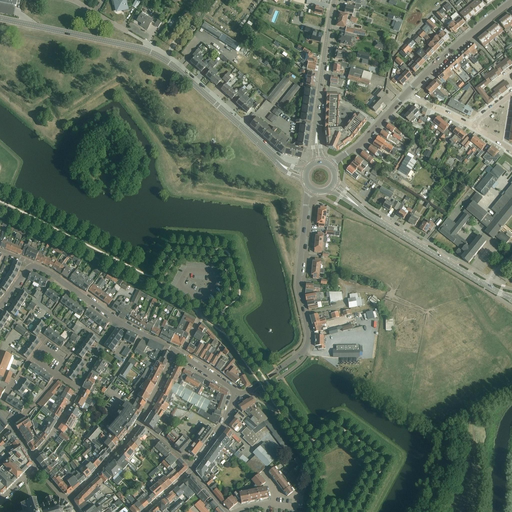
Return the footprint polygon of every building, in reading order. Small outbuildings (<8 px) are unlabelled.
[(120,0),(111,0),(112,2),(113,6),(115,5),(117,11),(123,10),(123,12),(123,13),(128,12),(124,0),(120,0)] [(136,0),(132,7),(136,10),(140,3),(136,0)] [(476,0),(474,2),(481,10),(485,6),(480,0),(476,0)] [(481,10),(474,2),(469,6),(476,14),(481,10)] [(0,3),(0,14),(12,18),(15,6),(0,3)] [(356,4),(355,7),(350,6),(350,7),(346,7),(344,13),(352,15),(353,10),(358,11),(359,8),(360,8),(361,5),(359,5),(356,4)] [(316,6),(316,7),(312,6),(310,13),(322,16),(323,9),(319,8),(319,7),(316,6)] [(469,6),(465,10),(471,18),(476,14),(469,6)] [(471,18),(465,10),(460,14),(466,22),(471,18)] [(148,15),(142,12),(137,20),(142,23),(141,25),(147,29),(153,20),(147,17),(148,15)] [(436,15),(441,21),(444,19),(440,15),(438,13),(436,15)] [(451,18),(460,28),(465,23),(462,19),(459,16),(456,13),(451,18)] [(347,15),(339,14),(336,26),(345,28),(348,16),(347,15)] [(453,20),(447,24),(449,26),(449,27),(448,28),(448,29),(451,33),(452,33),(453,32),(454,33),(455,32),(455,33),(457,31),(460,28),(451,18),(453,20)] [(510,26),(504,18),(499,22),(505,30),(510,26)] [(437,28),(430,21),(427,25),(434,32),(437,28)] [(399,33),(402,24),(396,22),(393,31),(399,33)] [(219,40),(222,34),(205,23),(201,29),(219,40)] [(497,24),(492,28),(498,36),(503,32),(497,24)] [(426,25),(422,30),(425,34),(430,29),(426,25)] [(320,43),(322,36),(315,34),(316,32),(311,31),(312,29),(305,28),(304,32),(310,33),(309,35),(310,35),(308,40),(320,43)] [(345,32),(364,37),(365,32),(346,28),(345,32)] [(498,36),(492,28),(487,32),(494,39),(498,36)] [(422,31),(418,35),(422,39),(426,35),(422,31)] [(439,32),(436,35),(438,37),(444,42),(449,37),(443,31),(441,34),(439,32)] [(494,39),(487,32),(483,36),(489,43),(494,39)] [(354,41),(355,36),(348,34),(347,35),(341,33),(340,37),(339,37),(338,41),(341,42),(340,44),(349,46),(351,40),(354,41)] [(222,34),(219,40),(227,45),(234,50),(235,50),(238,45),(238,44),(230,40),(222,34)] [(417,36),(413,40),(417,44),(421,40),(417,36)] [(489,43),(483,36),(478,40),(484,47),(489,43)] [(434,37),(431,40),(433,41),(433,42),(439,47),(444,42),(438,37),(436,39),(434,37)] [(431,39),(428,43),(430,45),(428,46),(429,47),(435,52),(439,47),(433,42),(433,41),(431,40),(431,39)] [(411,40),(407,45),(411,49),(416,44),(411,40)] [(467,49),(473,56),(477,52),(475,49),(477,47),(473,43),(467,49)] [(402,50),(401,50),(402,51),(403,51),(406,54),(408,51),(411,49),(407,45),(402,50)] [(429,47),(424,52),(430,57),(435,52),(429,47)] [(196,67),(200,62),(203,59),(198,55),(201,51),(198,49),(190,58),(192,60),(190,62),(196,67)] [(305,61),(307,61),(314,63),(317,64),(317,61),(317,59),(316,59),(316,57),(313,56),(313,55),(310,55),(311,53),(304,49),(303,52),(306,54),(305,61)] [(473,56),(467,49),(461,54),(466,60),(469,58),(475,65),(478,62),(477,61),(475,58),(473,56)] [(335,59),(343,61),(342,62),(348,63),(349,56),(344,55),(344,51),(336,50),(335,59)] [(430,57),(424,52),(423,51),(418,56),(419,57),(425,63),(430,57)] [(358,52),(357,58),(369,60),(370,55),(358,52)] [(461,54),(455,60),(461,67),(463,69),(469,63),(466,60),(461,54)] [(501,63),(506,69),(511,65),(511,63),(506,55),(504,57),(506,59),(501,63)] [(425,63),(419,57),(414,62),(416,64),(420,67),(425,63)] [(398,58),(395,61),(401,66),(404,63),(398,58)] [(303,60),(300,63),(304,66),(303,67),(302,67),(302,68),(306,69),(314,71),(315,65),(306,63),(303,60)] [(461,67),(455,60),(449,65),(453,70),(455,68),(457,71),(461,67)] [(200,62),(196,67),(201,72),(206,67),(207,66),(209,68),(213,63),(211,61),(209,63),(207,61),(203,65),(200,62)] [(416,64),(414,62),(413,61),(408,66),(415,73),(420,67),(416,64)] [(342,68),(350,69),(347,79),(369,85),(372,75),(355,69),(356,67),(347,65),(347,64),(335,62),(334,65),(333,72),(339,73),(343,74),(344,71),(341,71),(342,68)] [(213,63),(209,68),(208,69),(210,71),(205,76),(211,81),(215,76),(218,73),(217,72),(213,69),(216,65),(213,63)] [(495,64),(493,65),(501,75),(501,74),(503,72),(506,69),(501,63),(499,64),(497,66),(495,64)] [(449,65),(443,71),(449,78),(453,74),(451,71),(453,70),(449,65)] [(501,75),(493,65),(491,66),(495,70),(490,73),(495,80),(501,75)] [(402,76),(407,81),(412,76),(402,66),(401,68),(406,73),(402,76)] [(441,72),(437,77),(440,81),(443,84),(445,82),(447,80),(457,91),(460,89),(457,86),(449,78),(443,71),(441,72)] [(224,81),(230,74),(228,72),(226,74),(222,79),(224,81)] [(232,73),(230,74),(224,81),(227,83),(225,85),(221,90),(226,95),(231,90),(228,88),(230,85),(227,82),(233,76),(234,75),(232,73)] [(495,80),(490,73),(485,77),(482,73),(481,75),(489,85),(495,80)] [(221,81),(215,76),(211,81),(216,86),(221,81)] [(407,81),(402,76),(398,81),(403,86),(407,81)] [(329,87),(336,88),(337,88),(337,87),(341,88),(342,85),(343,82),(338,81),(338,79),(331,77),(330,83),(329,87)] [(435,81),(430,86),(435,91),(438,94),(440,97),(444,98),(445,99),(448,100),(449,98),(445,97),(437,89),(440,86),(442,85),(436,80),(435,81)] [(506,81),(500,86),(505,93),(511,88),(506,81)] [(482,97),(486,94),(482,90),(487,86),(484,82),(475,89),(482,97)] [(469,84),(462,90),(467,92),(471,86),(469,84)] [(435,91),(430,86),(426,90),(429,93),(429,94),(434,99),(435,98),(443,102),(443,103),(446,105),(447,105),(449,101),(448,100),(440,97),(438,94),(435,91)] [(505,93),(500,86),(494,91),(498,97),(505,93)] [(231,90),(226,95),(231,100),(237,94),(239,96),(244,90),(246,88),(244,87),(242,89),(242,88),(239,92),(237,90),(235,90),(234,92),(231,90)] [(307,87),(305,96),(314,97),(315,88),(307,87)] [(380,99),(384,94),(378,89),(373,94),(377,98),(369,106),(375,112),(378,109),(378,108),(383,103),(380,99)] [(244,90),(239,96),(241,98),(240,98),(236,104),(241,109),(250,99),(244,95),(246,92),(244,90)] [(344,95),(340,95),(340,94),(334,94),(326,94),(326,96),(326,98),(328,98),(328,101),(326,101),(326,106),(328,106),(328,109),(326,109),(326,113),(327,113),(327,116),(325,116),(325,121),(327,121),(327,124),(325,123),(325,126),(325,128),(327,128),(326,131),(325,131),(325,133),(326,133),(326,135),(326,137),(325,137),(325,139),(326,139),(326,142),(326,145),(326,147),(328,148),(332,150),(336,151),(337,152),(344,147),(347,145),(350,142),(353,139),(354,137),(356,135),(358,133),(359,131),(361,129),(362,127),(365,124),(367,121),(371,116),(344,97),(344,95)] [(486,94),(482,97),(488,105),(497,99),(494,95),(489,99),(486,94)] [(314,97),(305,96),(304,104),(313,106),(314,97)] [(246,103),(241,109),(247,113),(251,108),(252,107),(255,109),(259,104),(257,102),(255,104),(250,99),(246,103)] [(455,110),(458,104),(453,102),(454,100),(452,99),(448,106),(455,110)] [(459,102),(458,104),(455,110),(463,113),(465,108),(461,105),(462,103),(459,102)] [(466,106),(465,108),(463,113),(470,117),(473,111),(468,109),(469,107),(468,106),(470,103),(469,102),(466,106)] [(304,104),(303,113),(312,114),(313,106),(304,104)] [(414,107),(409,112),(414,117),(416,118),(417,119),(420,116),(417,114),(419,112),(414,107)] [(414,117),(409,112),(404,117),(409,122),(410,121),(411,123),(416,118),(414,117)] [(312,114),(303,113),(302,122),(303,122),(310,123),(311,123),(312,114)] [(431,125),(430,129),(433,130),(434,127),(436,125),(439,127),(444,122),(438,117),(437,119),(434,116),(430,122),(433,124),(431,125)] [(256,131),(262,124),(256,119),(250,126),(256,131)] [(439,127),(437,130),(443,134),(447,129),(449,126),(444,122),(439,127)] [(262,124),(256,131),(263,137),(269,130),(262,124)] [(300,133),(309,134),(310,126),(309,125),(303,125),(301,124),(300,133)] [(390,124),(386,129),(392,133),(394,131),(399,134),(400,135),(402,133),(401,132),(396,129),(390,124)] [(451,139),(448,142),(451,145),(454,142),(462,132),(458,128),(457,129),(453,126),(450,130),(453,133),(456,135),(452,139),(451,139)] [(275,136),(269,130),(263,137),(269,143),(275,136)] [(383,131),(381,135),(387,139),(390,135),(383,131)] [(467,135),(462,132),(454,142),(456,143),(457,141),(463,146),(469,139),(466,136),(467,135)] [(300,133),(299,141),(308,142),(309,134),(300,133)] [(281,141),(275,136),(269,143),(275,148),(281,141)] [(376,141),(391,151),(392,152),(394,153),(396,150),(393,148),(389,145),(388,146),(385,143),(386,141),(379,137),(376,141)] [(472,151),(480,141),(475,137),(471,142),(470,143),(468,141),(464,146),(466,148),(469,145),(472,148),(470,150),(467,154),(469,155),(472,151)] [(287,146),(281,141),(275,148),(282,154),(284,155),(287,146)] [(391,151),(376,141),(373,145),(380,150),(382,148),(390,154),(391,151)] [(472,151),(469,155),(466,158),(468,160),(476,150),(477,151),(479,149),(482,151),(486,146),(480,141),(472,151)] [(295,148),(287,146),(284,155),(292,157),(295,148)] [(377,157),(379,155),(383,158),(384,156),(372,146),(368,150),(375,155),(377,157)] [(486,155),(484,157),(491,163),(491,162),(493,160),(495,162),(496,161),(498,160),(500,156),(499,155),(498,155),(497,154),(499,152),(493,147),(491,149),(488,153),(486,155)] [(295,148),(292,157),(301,159),(303,151),(295,148)] [(375,164),(372,162),(374,159),(364,151),(361,156),(373,166),(375,164)] [(402,165),(398,171),(408,177),(411,171),(417,162),(407,156),(402,165)] [(358,157),(354,162),(360,167),(362,164),(366,168),(368,165),(358,157)] [(451,157),(447,162),(452,165),(456,160),(451,157)] [(376,158),(374,160),(382,166),(384,164),(376,158)] [(362,168),(360,167),(354,162),(350,166),(356,171),(358,169),(362,172),(364,170),(362,168)] [(489,166),(485,171),(489,174),(490,174),(498,180),(502,175),(505,171),(497,165),(493,170),(489,166)] [(358,177),(354,173),(356,171),(350,166),(347,171),(356,179),(357,179),(358,177)] [(485,196),(497,181),(489,174),(488,177),(477,190),(485,196)] [(371,175),(369,178),(379,185),(381,182),(371,175)] [(466,209),(463,212),(465,214),(470,218),(473,215),(481,222),(480,222),(488,229),(485,232),(486,233),(488,234),(487,234),(488,235),(490,236),(490,237),(492,238),(493,239),(495,236),(496,237),(505,245),(510,240),(501,233),(499,236),(497,234),(499,231),(511,215),(511,182),(511,184),(511,185),(509,188),(508,190),(507,190),(508,190),(505,194),(504,196),(503,196),(499,201),(497,203),(496,205),(496,204),(495,205),(494,207),(494,206),(494,207),(491,210),(496,214),(492,218),(477,206),(483,198),(477,193),(469,202),(472,204),(471,205),(469,207),(469,208),(467,210),(466,209)] [(382,187),(379,192),(385,195),(388,191),(382,187)] [(400,206),(401,205),(394,200),(392,204),(387,201),(383,208),(390,211),(392,208),(397,211),(398,210),(400,206)] [(400,206),(398,210),(400,212),(398,216),(404,220),(409,212),(407,211),(406,210),(404,212),(401,211),(404,206),(401,205),(400,206)] [(317,217),(326,218),(326,214),(326,208),(320,207),(320,210),(318,210),(317,217)] [(413,210),(413,211),(411,213),(410,216),(412,217),(409,222),(415,226),(420,218),(414,214),(416,212),(413,210)] [(448,219),(438,231),(440,232),(454,243),(460,248),(456,253),(462,257),(462,258),(469,264),(473,259),(478,253),(486,243),(486,242),(479,236),(471,246),(457,234),(470,218),(465,214),(458,222),(456,225),(454,224),(455,223),(454,223),(448,219),(449,218),(448,218),(448,219)] [(326,218),(317,217),(317,224),(318,224),(318,227),(324,228),(325,222),(326,222),(326,218)] [(429,222),(427,225),(424,223),(420,229),(426,233),(429,229),(431,230),(434,225),(429,222)] [(315,243),(326,244),(326,237),(323,237),(323,234),(317,233),(317,236),(315,236),(315,243)] [(4,237),(0,247),(5,249),(9,239),(9,238),(4,237)] [(24,249),(21,256),(31,259),(34,261),(35,261),(38,253),(36,252),(34,251),(31,250),(28,249),(29,246),(31,242),(27,240),(25,244),(24,247),(24,249)] [(15,246),(12,245),(10,251),(15,253),(19,242),(17,241),(15,246)] [(326,244),(315,243),(314,249),(314,253),(321,253),(322,250),(325,250),(325,248),(326,244)] [(63,251),(53,246),(51,249),(62,254),(63,251)] [(39,252),(38,253),(35,261),(40,263),(43,254),(43,253),(45,248),(42,247),(40,252),(39,252)] [(47,258),(44,265),(52,269),(56,262),(58,259),(53,256),(51,260),(47,258)] [(74,257),(72,260),(77,263),(75,265),(79,267),(82,261),(74,257)] [(61,266),(57,272),(61,275),(66,269),(67,267),(67,266),(65,264),(69,259),(67,258),(66,258),(65,260),(64,262),(63,263),(61,266)] [(313,262),(312,269),(321,270),(321,266),(320,266),(321,259),(320,259),(315,259),(314,262),(313,262)] [(14,260),(12,266),(19,269),(22,263),(14,260)] [(57,263),(53,269),(57,272),(61,266),(63,263),(64,262),(62,260),(59,264),(57,263)] [(19,269),(12,266),(10,272),(17,276),(19,269)] [(67,267),(66,269),(61,275),(67,279),(72,272),(74,269),(71,267),(70,269),(67,267)] [(321,270),(312,269),(311,276),(313,276),(313,279),(319,280),(319,274),(324,274),(324,270),(321,270)] [(75,284),(82,274),(76,270),(69,280),(75,284)] [(10,272),(6,277),(13,282),(17,276),(10,272)] [(33,282),(37,275),(31,273),(28,279),(33,282)] [(82,274),(75,284),(81,288),(88,278),(82,274)] [(37,275),(33,282),(39,285),(42,278),(37,275)] [(356,284),(358,279),(346,276),(345,281),(356,284)] [(13,282),(6,277),(3,282),(9,287),(13,282)] [(42,278),(39,285),(45,288),(48,281),(42,278)] [(88,278),(81,288),(87,292),(94,282),(88,278)] [(94,295),(104,281),(101,279),(97,286),(94,284),(89,291),(94,295)] [(106,283),(104,281),(94,295),(99,298),(103,293),(100,291),(104,285),(106,283)] [(9,287),(3,282),(0,286),(0,287),(6,292),(9,287)] [(305,295),(312,294),(313,290),(313,288),(320,289),(320,285),(306,284),(305,295)] [(51,299),(55,292),(49,288),(44,294),(51,299)] [(105,294),(103,293),(99,298),(104,302),(112,291),(112,290),(110,288),(105,294)] [(112,291),(104,302),(109,306),(113,300),(110,298),(116,290),(113,288),(112,291)] [(18,296),(25,301),(28,295),(19,289),(17,292),(20,294),(18,296)] [(55,292),(51,299),(57,303),(61,297),(55,292)] [(342,292),(329,292),(329,295),(330,302),(343,301),(342,292)] [(65,306),(70,300),(68,298),(70,295),(67,293),(60,302),(65,306)] [(320,299),(319,293),(314,294),(312,294),(305,295),(306,302),(315,300),(320,299)] [(349,294),(350,299),(348,300),(349,308),(357,307),(363,306),(361,297),(358,298),(357,293),(349,294)] [(18,296),(15,302),(21,306),(25,301),(18,296)] [(374,296),(370,301),(376,306),(380,301),(377,299),(374,296)] [(320,299),(315,300),(306,302),(308,310),(318,309),(317,305),(314,305),(314,303),(320,302),(320,299)] [(15,302),(12,300),(10,303),(13,305),(11,307),(18,311),(21,306),(15,302)] [(70,300),(65,306),(70,310),(75,303),(70,300)] [(77,301),(75,303),(70,310),(75,313),(80,307),(78,305),(80,303),(77,301)] [(117,312),(122,304),(123,303),(121,301),(119,304),(116,302),(112,309),(117,312)] [(126,307),(122,304),(117,312),(120,314),(118,316),(121,318),(128,306),(127,305),(126,307)] [(128,306),(121,318),(124,320),(125,318),(128,320),(132,313),(133,311),(129,309),(130,307),(128,306)] [(18,311),(11,307),(8,312),(14,316),(18,311)] [(85,311),(80,307),(75,313),(81,317),(85,311)] [(89,318),(94,312),(89,308),(84,315),(89,318)] [(4,311),(0,317),(7,321),(10,316),(4,311)] [(94,312),(89,318),(94,322),(99,316),(94,312)] [(132,313),(128,320),(134,323),(138,316),(132,313)] [(185,313),(183,317),(186,318),(189,320),(194,322),(196,319),(185,313)] [(323,322),(322,319),(318,320),(317,315),(309,317),(312,325),(325,321),(323,322)] [(99,316),(94,322),(99,326),(104,319),(99,316)] [(143,320),(138,316),(134,323),(139,326),(143,320)] [(176,331),(170,344),(180,348),(182,347),(188,334),(182,331),(183,328),(185,325),(186,322),(185,321),(186,318),(183,317),(176,331)] [(38,319),(34,325),(41,330),(45,324),(38,319)] [(104,319),(99,326),(104,329),(109,323),(104,319)] [(149,322),(149,323),(145,330),(151,333),(153,328),(157,320),(155,319),(154,321),(152,320),(150,323),(149,322)] [(143,320),(139,326),(145,330),(149,323),(143,320)] [(159,321),(157,320),(153,328),(151,333),(160,338),(162,332),(157,329),(160,322),(159,321)] [(325,321),(312,325),(314,333),(318,332),(316,327),(326,324),(325,321)] [(197,331),(204,335),(206,332),(208,329),(202,323),(201,325),(200,326),(197,331)] [(41,330),(34,325),(30,332),(36,336),(41,330)] [(162,332),(160,338),(165,341),(170,344),(176,331),(165,326),(164,328),(162,332)] [(49,339),(54,332),(48,328),(43,334),(49,339)] [(116,328),(113,333),(121,339),(125,334),(121,332),(116,328)] [(129,343),(133,334),(128,331),(128,332),(126,334),(126,335),(124,340),(129,343)] [(197,331),(193,338),(200,342),(201,341),(204,335),(197,331)] [(60,336),(54,332),(49,339),(55,343),(60,336)] [(121,339),(113,333),(110,337),(118,343),(121,339)] [(90,334),(87,339),(93,344),(95,341),(98,343),(100,340),(90,334)] [(133,334),(129,343),(133,345),(138,336),(133,334)] [(29,342),(36,347),(40,341),(34,336),(29,342)] [(60,336),(55,343),(61,347),(66,341),(60,336)] [(323,343),(326,343),(326,339),(323,339),(323,336),(315,336),(315,347),(318,347),(318,350),(325,350),(325,346),(323,346),(323,343)] [(118,343),(110,337),(107,342),(115,347),(118,343)] [(215,337),(214,341),(210,346),(202,360),(209,364),(214,356),(212,355),(216,348),(214,348),(219,341),(215,337)] [(87,339),(83,344),(89,349),(90,348),(93,344),(87,339)] [(156,351),(157,350),(159,351),(162,352),(162,350),(164,347),(150,341),(148,344),(141,340),(136,349),(141,352),(143,353),(147,347),(156,351)] [(197,347),(193,355),(198,358),(202,350),(206,344),(201,341),(200,342),(199,344),(198,345),(197,347)] [(29,342),(25,348),(31,353),(36,347),(29,342)] [(115,347),(107,342),(104,346),(112,352),(115,347)] [(193,355),(199,344),(196,343),(194,346),(190,344),(186,351),(193,355)] [(89,349),(83,344),(79,349),(86,353),(87,351),(90,353),(92,351),(90,348),(89,349)] [(204,350),(202,350),(198,358),(202,360),(210,346),(207,345),(204,350)] [(359,350),(358,350),(358,347),(358,346),(344,346),(336,346),(336,348),(336,351),(334,351),(333,351),(333,358),(346,357),(356,357),(359,357),(359,350)] [(31,353),(25,348),(20,354),(27,359),(31,353)] [(231,359),(232,357),(229,352),(226,348),(223,352),(226,356),(227,354),(231,359)] [(86,353),(79,349),(76,354),(82,359),(86,353)] [(0,398),(0,399),(5,390),(0,387),(0,381),(8,384),(12,373),(6,371),(12,356),(0,350),(0,398)] [(166,361),(169,354),(164,351),(161,358),(166,361)] [(166,361),(161,358),(160,357),(157,356),(154,354),(151,352),(148,357),(156,362),(157,362),(157,363),(165,367),(168,362),(166,361)] [(214,356),(209,364),(214,367),(222,353),(219,352),(216,357),(214,356)] [(221,372),(226,366),(225,365),(226,364),(229,361),(224,357),(221,360),(220,359),(215,368),(221,372)] [(231,359),(226,366),(221,372),(235,384),(240,380),(241,379),(246,388),(250,385),(245,375),(242,376),(238,374),(239,373),(236,370),(237,368),(233,365),(236,361),(232,358),(233,357),(232,357),(231,359)] [(75,365),(81,369),(86,363),(79,358),(75,365)] [(92,370),(99,375),(100,375),(102,372),(105,374),(108,369),(105,367),(107,364),(99,359),(99,360),(98,359),(96,362),(97,362),(92,370)] [(143,361),(142,363),(146,365),(145,368),(147,369),(150,370),(149,371),(151,373),(160,377),(162,372),(154,368),(153,369),(147,366),(148,364),(147,364),(147,363),(145,362),(143,361)] [(146,361),(145,362),(147,363),(147,364),(148,364),(147,366),(153,369),(154,368),(162,372),(165,367),(157,363),(157,362),(156,362),(155,365),(146,361)] [(33,373),(38,367),(32,363),(28,369),(33,373)] [(81,369),(75,365),(70,370),(77,375),(81,369)] [(174,369),(182,373),(184,369),(176,365),(174,369)] [(43,370),(38,367),(33,373),(38,377),(43,370)] [(123,370),(120,374),(121,375),(125,378),(128,373),(130,370),(125,367),(123,370)] [(150,370),(147,369),(144,374),(148,377),(149,377),(157,381),(160,377),(151,373),(149,371),(150,370)] [(48,374),(43,370),(38,377),(43,380),(48,374)] [(77,375),(70,370),(66,377),(73,381),(77,375)] [(90,373),(86,381),(92,384),(92,385),(93,385),(99,375),(92,370),(90,374),(90,373)] [(191,379),(193,374),(185,370),(180,378),(181,380),(195,387),(198,389),(199,386),(201,384),(191,379)] [(172,373),(169,380),(173,382),(176,383),(179,377),(172,373)] [(48,374),(43,380),(48,384),(53,378),(48,374)] [(144,374),(141,377),(143,379),(154,387),(157,381),(149,377),(148,377),(144,374)] [(205,380),(193,374),(191,379),(201,384),(199,386),(202,388),(203,385),(202,385),(205,380)] [(154,387),(143,379),(141,377),(135,385),(137,387),(149,397),(154,387)] [(24,378),(20,384),(26,389),(30,383),(24,378)] [(169,380),(164,390),(171,393),(176,383),(173,382),(169,380)] [(86,381),(82,388),(84,389),(82,393),(88,396),(90,392),(92,393),(96,387),(93,386),(93,385),(92,385),(92,384),(86,381)] [(176,383),(171,393),(173,394),(179,397),(182,398),(181,399),(190,404),(192,405),(205,412),(207,408),(210,410),(215,412),(215,411),(216,412),(218,405),(201,396),(198,395),(195,394),(192,392),(187,389),(183,387),(180,386),(176,383)] [(19,386),(15,390),(20,393),(22,395),(25,390),(26,389),(20,384),(19,386)] [(137,387),(135,385),(133,388),(139,393),(137,396),(138,397),(146,403),(149,397),(137,387)] [(212,390),(211,389),(209,392),(212,394),(213,393),(214,391),(216,392),(217,392),(219,388),(215,385),(212,390)] [(197,390),(195,394),(198,395),(201,396),(202,393),(204,389),(202,388),(199,386),(198,389),(197,390)] [(60,388),(59,390),(71,397),(74,393),(66,388),(65,390),(63,389),(63,390),(60,388)] [(219,388),(217,392),(218,393),(217,397),(216,400),(202,393),(201,396),(218,405),(219,402),(221,395),(226,397),(227,394),(228,392),(220,388),(219,388)] [(58,391),(57,392),(62,395),(61,397),(68,402),(69,402),(71,397),(59,390),(58,391)] [(162,394),(162,395),(168,398),(171,400),(173,401),(174,399),(172,398),(173,394),(171,393),(164,390),(162,394)] [(88,396),(82,393),(79,398),(78,397),(75,403),(79,405),(79,406),(80,406),(79,408),(82,409),(85,404),(90,407),(94,401),(88,398),(88,396)] [(11,405),(15,399),(9,395),(5,402),(11,405)] [(162,395),(157,403),(162,406),(164,403),(165,403),(167,404),(168,405),(171,400),(168,398),(162,395)] [(54,396),(52,398),(66,406),(68,402),(61,397),(59,396),(57,398),(54,396)] [(146,403),(138,397),(135,402),(143,409),(146,403)] [(251,397),(238,406),(241,410),(242,412),(244,411),(245,413),(246,413),(247,415),(249,413),(252,416),(253,417),(250,420),(257,427),(259,426),(261,424),(268,419),(258,407),(256,404),(253,400),(251,397)] [(52,398),(51,398),(49,401),(49,402),(64,410),(66,406),(52,398)] [(15,399),(11,405),(16,409),(20,402),(15,399)] [(20,402),(16,409),(21,412),(25,405),(20,402)] [(40,411),(47,417),(47,416),(48,417),(56,422),(59,419),(64,410),(49,402),(47,404),(52,407),(49,412),(43,407),(42,409),(40,411)] [(143,409),(135,402),(132,407),(136,409),(135,410),(140,415),(143,409)] [(219,402),(218,405),(216,412),(221,413),(222,411),(224,404),(219,402)] [(157,403),(153,410),(156,411),(157,410),(158,410),(159,409),(161,410),(160,411),(164,413),(165,412),(165,413),(166,413),(167,413),(168,412),(166,411),(169,406),(168,405),(167,404),(165,403),(164,403),(162,406),(157,403)] [(136,419),(137,419),(140,415),(128,405),(125,409),(136,419)] [(205,412),(192,405),(189,409),(190,410),(202,417),(217,426),(220,417),(221,413),(216,412),(215,411),(215,412),(214,414),(212,414),(211,417),(204,413),(205,412)] [(71,407),(68,413),(77,419),(80,413),(72,408),(71,407)] [(133,424),(136,419),(125,409),(122,414),(133,424)] [(189,412),(185,411),(177,409),(174,413),(171,418),(177,422),(189,412)] [(151,413),(147,419),(152,421),(150,424),(152,425),(153,423),(157,425),(159,421),(160,419),(162,420),(163,420),(166,415),(164,413),(160,411),(156,417),(151,413)] [(257,427),(250,420),(247,418),(247,419),(239,412),(234,418),(235,419),(242,425),(242,424),(241,423),(242,422),(247,427),(252,431),(254,429),(256,428),(257,427)] [(77,419),(68,413),(62,424),(68,428),(70,430),(77,419)] [(103,422),(105,421),(109,416),(106,414),(101,420),(103,422)] [(130,428),(133,424),(122,414),(119,419),(122,422),(124,424),(124,423),(130,428),(130,429),(131,428),(130,428)] [(0,424),(1,425),(4,430),(7,426),(8,425),(0,415),(0,424)] [(37,436),(35,432),(34,431),(31,433),(28,428),(29,428),(32,426),(30,424),(31,423),(27,417),(14,425),(18,431),(19,431),(28,445),(27,445),(33,441),(33,440),(37,436)] [(38,426),(37,427),(38,430),(47,437),(48,436),(50,432),(51,431),(52,429),(53,427),(56,422),(48,417),(45,422),(49,424),(46,428),(45,427),(44,428),(43,430),(38,426)] [(113,420),(111,418),(107,423),(103,427),(105,428),(113,420)] [(130,429),(130,428),(124,423),(124,424),(122,422),(119,419),(117,420),(116,422),(127,432),(129,430),(130,429)] [(152,421),(147,419),(145,423),(153,430),(159,435),(162,431),(156,427),(157,425),(153,423),(152,425),(150,424),(152,421)] [(235,419),(229,426),(234,430),(237,427),(239,428),(242,425),(235,419)] [(268,419),(261,424),(264,427),(267,426),(270,423),(268,419)] [(127,433),(127,432),(116,422),(112,427),(124,437),(127,433)] [(68,428),(62,424),(58,429),(62,433),(63,434),(68,428)] [(86,436),(85,437),(92,443),(95,439),(102,432),(95,426),(89,433),(86,436)] [(120,442),(123,437),(124,437),(112,427),(108,431),(111,433),(114,437),(119,442),(120,442)] [(142,427),(135,438),(139,441),(141,438),(142,439),(145,436),(146,436),(146,435),(147,436),(148,436),(150,433),(142,427)] [(213,431),(207,427),(204,430),(203,429),(197,436),(199,437),(196,440),(202,445),(206,440),(206,441),(209,436),(213,431)] [(247,427),(241,433),(244,436),(242,438),(251,447),(253,447),(259,440),(255,435),(252,431),(247,427)] [(223,434),(229,439),(230,437),(231,438),(232,437),(239,444),(241,442),(234,435),(233,434),(227,428),(223,434)] [(105,429),(104,431),(109,436),(108,436),(107,437),(108,438),(107,439),(108,440),(107,440),(115,447),(120,442),(119,442),(114,437),(111,433),(108,431),(105,429)] [(38,430),(35,432),(37,436),(33,440),(33,441),(27,445),(31,451),(33,452),(37,448),(44,441),(47,437),(38,430)] [(180,437),(173,430),(166,438),(173,444),(180,437)] [(7,442),(15,436),(11,431),(5,436),(2,439),(6,443),(7,442)] [(217,441),(225,447),(234,455),(236,453),(229,447),(231,445),(233,443),(229,439),(223,434),(221,437),(217,441)] [(203,445),(202,445),(196,440),(192,446),(190,445),(191,443),(192,443),(184,435),(174,446),(181,454),(182,453),(186,449),(188,451),(188,452),(190,453),(194,456),(194,457),(194,456),(203,445)] [(6,443),(5,444),(3,447),(6,449),(18,440),(15,436),(7,442),(6,443)] [(131,442),(137,448),(142,452),(143,450),(139,446),(142,444),(139,441),(135,438),(131,442)] [(95,439),(92,443),(94,445),(99,449),(98,450),(101,452),(103,451),(108,455),(111,452),(111,451),(106,447),(104,449),(101,447),(103,446),(95,439)] [(0,494),(3,494),(6,491),(13,485),(13,484),(17,480),(23,474),(28,469),(32,464),(23,450),(21,446),(21,445),(15,449),(9,453),(6,449),(6,450),(6,449),(3,447),(5,444),(1,440),(0,440),(0,454),(0,455),(0,494)] [(21,445),(18,440),(6,449),(6,450),(6,449),(9,453),(15,449),(21,445)] [(115,447),(107,440),(104,445),(106,447),(111,451),(115,447)] [(158,455),(166,446),(160,441),(160,442),(158,444),(153,450),(158,455)] [(217,441),(213,446),(224,454),(226,455),(228,454),(228,453),(223,450),(225,447),(217,441)] [(127,446),(127,447),(135,455),(137,453),(135,451),(137,448),(131,442),(127,446)] [(99,449),(94,445),(93,446),(94,447),(96,449),(95,451),(104,460),(108,455),(103,451),(101,452),(98,450),(99,449)] [(172,452),(166,446),(158,455),(164,461),(168,457),(168,456),(172,452)] [(213,446),(210,450),(221,459),(223,460),(224,459),(221,457),(224,454),(213,446)] [(274,460),(273,459),(270,457),(268,455),(266,453),(264,450),(262,448),(260,446),(252,453),(255,456),(266,468),(274,461),(274,460)] [(135,455),(127,447),(121,454),(126,458),(125,460),(129,464),(128,465),(135,473),(137,470),(128,462),(135,454),(135,455)] [(101,463),(92,455),(89,452),(87,450),(86,449),(81,454),(84,457),(88,454),(88,455),(91,458),(92,458),(93,459),(89,463),(96,469),(101,464),(101,463)] [(51,455),(53,454),(50,450),(45,455),(43,453),(36,458),(35,459),(36,460),(40,466),(48,459),(51,455)] [(210,450),(207,454),(217,463),(218,463),(220,465),(221,464),(218,462),(219,461),(221,459),(210,450)] [(104,460),(95,451),(94,452),(95,452),(92,455),(101,463),(104,460)] [(168,457),(164,461),(170,467),(179,458),(172,452),(168,456),(168,457)] [(53,454),(51,455),(48,459),(40,466),(44,471),(58,458),(58,456),(56,454),(55,455),(53,453),(53,454)] [(121,454),(114,462),(122,469),(122,471),(125,475),(127,472),(124,469),(126,468),(128,465),(129,464),(125,460),(126,458),(121,454)] [(207,454),(204,458),(214,467),(214,468),(217,470),(218,469),(215,466),(218,463),(217,463),(207,454)] [(53,470),(58,465),(62,461),(63,461),(62,459),(59,456),(58,456),(58,458),(48,467),(44,471),(48,475),(53,470)] [(255,456),(250,461),(245,465),(257,475),(258,474),(266,468),(255,456)] [(179,458),(170,467),(173,470),(178,465),(180,467),(184,463),(179,459),(179,458)] [(204,458),(201,463),(211,472),(214,467),(204,458)] [(96,469),(89,463),(86,459),(81,464),(84,467),(91,474),(96,469)] [(73,461),(72,462),(75,466),(87,479),(91,474),(84,467),(81,464),(80,465),(75,460),(73,461)] [(162,463),(168,469),(172,473),(170,475),(171,476),(176,481),(180,477),(174,471),(173,470),(170,467),(164,461),(162,463)] [(72,462),(70,464),(72,466),(71,466),(75,471),(71,474),(72,475),(80,485),(87,479),(75,466),(72,462)] [(110,466),(105,471),(112,477),(114,480),(113,481),(117,485),(126,476),(125,475),(122,471),(122,469),(114,462),(110,466)] [(177,468),(174,471),(180,477),(188,469),(188,467),(184,463),(180,467),(178,469),(177,468)] [(201,463),(199,466),(208,475),(213,480),(216,477),(214,475),(213,474),(211,476),(209,474),(211,472),(201,463)] [(57,474),(62,469),(58,465),(53,470),(48,475),(51,478),(52,477),(53,478),(57,474)] [(208,475),(199,466),(195,471),(196,472),(205,483),(209,480),(206,477),(208,475)] [(272,477),(280,471),(278,470),(277,471),(274,468),(268,473),(272,477)] [(112,477),(105,471),(102,474),(108,480),(109,481),(112,477)] [(280,471),(272,477),(276,482),(284,476),(282,474),(280,476),(278,473),(280,471)] [(52,479),(52,480),(58,487),(62,483),(61,482),(65,479),(67,477),(66,476),(66,475),(64,477),(61,474),(60,472),(59,473),(60,473),(57,476),(55,477),(53,479),(52,479)] [(166,472),(165,473),(166,474),(166,475),(165,477),(172,484),(176,481),(171,476),(168,473),(167,474),(166,472)] [(67,477),(65,479),(66,480),(69,485),(73,490),(74,490),(80,485),(72,475),(71,474),(70,473),(67,475),(66,476),(67,477)] [(108,480),(102,474),(98,477),(103,483),(106,485),(109,488),(110,488),(112,486),(106,482),(108,480)] [(258,474),(257,475),(251,480),(254,484),(257,487),(262,486),(262,485),(265,483),(261,478),(261,476),(260,475),(259,475),(258,474)] [(163,475),(161,477),(163,478),(161,480),(169,487),(172,484),(165,477),(163,475)] [(187,487),(188,486),(193,481),(195,480),(191,476),(189,476),(185,480),(185,481),(183,482),(183,483),(182,483),(187,487)] [(284,476),(276,482),(280,487),(287,481),(284,476)] [(98,477),(91,485),(95,490),(98,488),(99,487),(103,483),(98,477)] [(159,478),(155,482),(157,484),(164,491),(169,487),(160,478),(159,479),(159,478)] [(62,483),(58,487),(65,495),(68,495),(73,490),(69,485),(66,480),(65,479),(61,482),(62,483)] [(154,486),(149,490),(151,492),(157,498),(164,491),(157,484),(155,482),(152,480),(150,482),(154,486)] [(188,486),(192,491),(199,485),(197,483),(196,484),(195,484),(193,482),(194,482),(193,481),(188,486)] [(289,483),(287,481),(280,487),(283,492),(291,486),(289,487),(287,484),(289,483)] [(190,488),(188,486),(187,487),(186,487),(182,483),(178,487),(173,491),(177,496),(179,498),(183,494),(189,500),(195,494),(192,491),(190,488)] [(213,492),(217,489),(219,487),(220,486),(216,483),(210,489),(213,492)] [(95,490),(91,485),(74,501),(74,502),(81,511),(83,511),(87,509),(92,506),(93,506),(94,505),(100,501),(102,499),(104,499),(108,496),(110,499),(112,498),(115,495),(114,494),(106,495),(103,494),(98,488),(95,490)] [(143,485),(140,489),(143,492),(144,494),(152,502),(157,498),(151,492),(149,490),(148,491),(143,485)] [(195,494),(197,496),(203,490),(202,491),(201,491),(199,489),(200,489),(199,488),(201,487),(199,485),(192,491),(195,494)] [(292,487),(291,486),(283,492),(287,497),(293,492),(291,489),(292,487)] [(266,488),(257,490),(259,500),(260,501),(262,501),(263,500),(268,499),(266,488)] [(207,494),(203,490),(197,496),(200,499),(207,494)] [(257,490),(248,492),(250,502),(255,501),(256,502),(258,502),(259,500),(257,490)] [(165,498),(161,502),(167,509),(171,506),(169,504),(172,501),(173,500),(175,503),(179,499),(179,498),(177,496),(173,491),(165,498)] [(136,492),(132,496),(133,497),(136,501),(137,501),(144,509),(148,505),(141,497),(136,492)] [(250,502),(248,492),(239,493),(239,494),(240,501),(241,504),(246,503),(247,504),(249,504),(250,502)] [(136,501),(133,497),(130,493),(127,496),(125,498),(128,500),(139,511),(140,511),(144,509),(137,501),(136,501)] [(240,501),(239,494),(237,495),(235,493),(223,503),(229,510),(238,503),(239,501),(240,501)] [(144,494),(141,497),(148,505),(152,502),(144,494)] [(206,501),(210,497),(207,494),(200,499),(201,500),(203,502),(204,503),(205,502),(206,501)] [(51,496),(51,498),(47,499),(47,498),(46,498),(46,499),(45,500),(46,500),(48,504),(43,506),(43,505),(42,505),(42,506),(38,507),(36,500),(37,500),(37,499),(29,502),(28,501),(27,501),(28,502),(22,504),(21,503),(20,503),(21,504),(20,504),(20,505),(21,505),(23,511),(73,511),(72,511),(72,509),(72,508),(71,508),(69,507),(69,506),(69,505),(68,505),(67,505),(67,503),(67,502),(67,501),(66,502),(64,501),(64,500),(63,500),(63,501),(61,501),(60,501),(60,500),(59,500),(59,501),(58,501),(58,500),(57,500),(57,501),(55,502),(55,501),(54,500),(53,501),(52,498),(53,498),(53,497),(52,497),(52,496),(51,496)] [(125,497),(124,498),(127,501),(126,502),(128,504),(130,506),(131,508),(129,510),(131,511),(139,511),(128,500),(125,498),(125,497)] [(213,501),(211,498),(206,501),(207,502),(208,504),(212,508),(214,510),(218,507),(213,501)] [(87,509),(83,511),(93,511),(97,510),(104,504),(106,502),(107,502),(104,499),(102,499),(100,501),(94,505),(93,506),(92,506),(87,509)] [(102,511),(107,508),(108,509),(110,507),(108,504),(112,501),(110,499),(107,502),(106,502),(104,504),(97,510),(93,511),(102,511)] [(107,508),(102,511),(115,511),(116,511),(118,510),(118,509),(123,505),(119,500),(110,507),(108,509),(107,508)] [(167,509),(161,502),(156,506),(161,511),(175,511),(176,511),(184,504),(181,500),(168,511),(166,510),(167,509)] [(203,502),(201,500),(194,505),(197,508),(203,502)] [(199,510),(205,505),(204,503),(203,502),(197,508),(199,510)]
